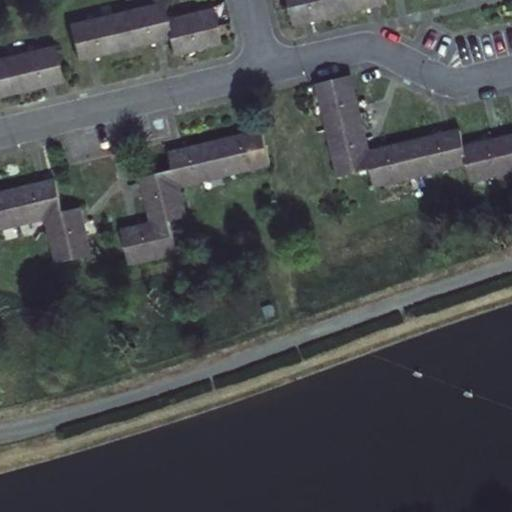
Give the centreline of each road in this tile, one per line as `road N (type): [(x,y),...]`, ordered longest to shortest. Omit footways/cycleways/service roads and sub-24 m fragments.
road 1 (residential): [(0,433),(125,402),(511,268)]
road 2 (residential): [(0,134),(264,70)]
road 3 (residential): [(264,70),(363,49),(451,81),(511,69)]
